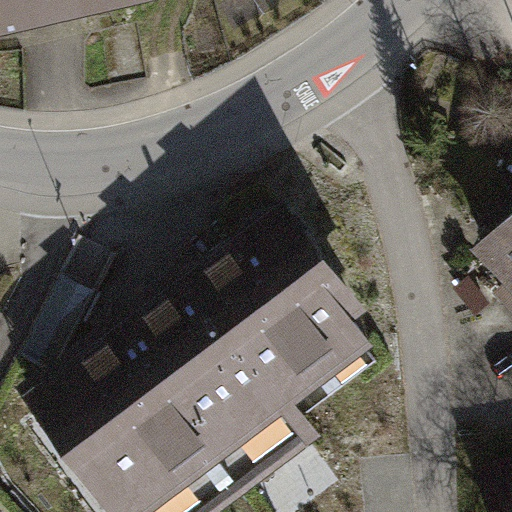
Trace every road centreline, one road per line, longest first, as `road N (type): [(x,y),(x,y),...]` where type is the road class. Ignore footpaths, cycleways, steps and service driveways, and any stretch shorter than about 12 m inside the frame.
road 1 (residential): [(335,64),(378,138),(399,201),(419,304),(439,511)]
road 2 (residential): [(0,152),(55,160),(153,147),(335,64)]
